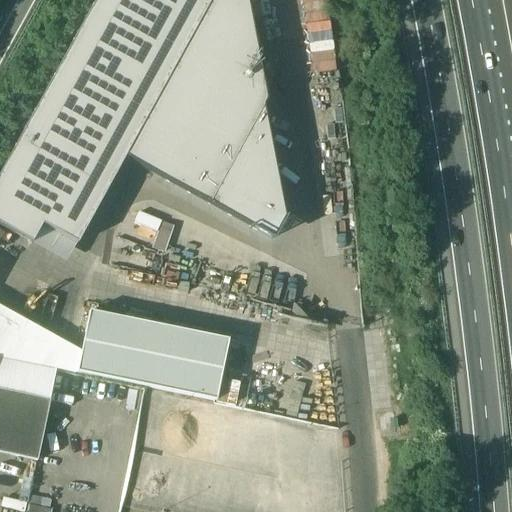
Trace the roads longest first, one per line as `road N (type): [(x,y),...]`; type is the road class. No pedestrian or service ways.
road 1 (motorway): [(427,0),(494,511)]
road 2 (motorway): [(511,259),(471,0)]
road 3 (unclassified): [(360,511),(352,331)]
